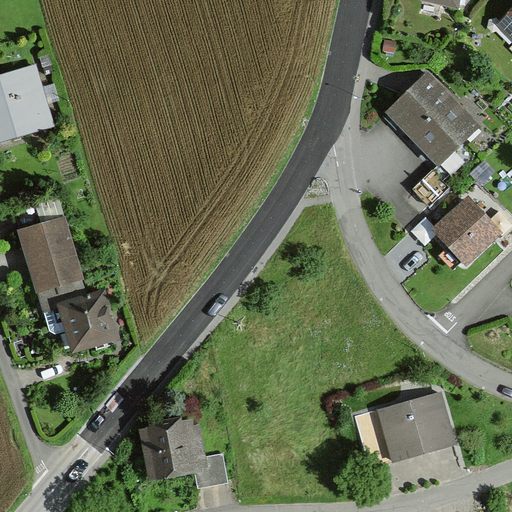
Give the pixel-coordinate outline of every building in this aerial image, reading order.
[(511,12),(499,25),(511,37),(511,12)] [(0,142),(49,128),(30,66),(0,75),(0,142)] [(425,74),(386,112),(437,164),(430,171),(440,182),(462,161),(451,150),(474,128),(434,86),(435,85),(425,74)] [(11,211),(36,292),(77,279),(53,198),(11,211)] [(463,260),(493,233),(465,203),(435,230),(463,260)] [(83,298),(77,279),(36,292),(50,340),(67,335),(71,349),(92,343),(94,350),(102,348),(100,341),(112,337),(99,296),(87,299),(86,297),(83,298)] [(377,411),(391,461),(450,444),(436,395),(377,411)] [(149,428),(140,429),(149,481),(195,473),(208,470),(206,457),(200,424),(194,425),(193,418),(182,420),(181,414),(148,420),(149,428)] [(224,454),(206,457),(208,470),(195,473),(198,488),(228,483),(224,454)]
